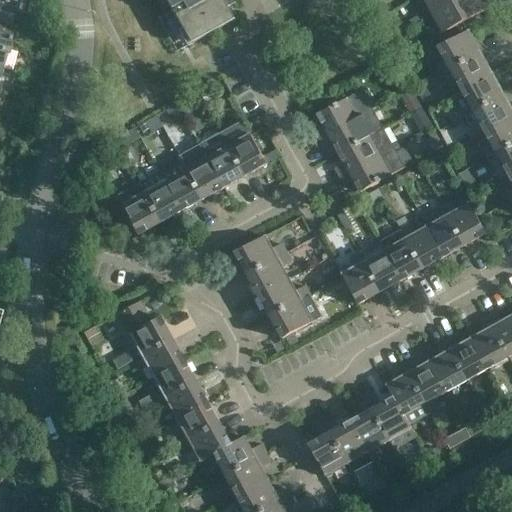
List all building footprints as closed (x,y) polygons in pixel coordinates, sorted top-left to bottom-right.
[(0,0),(0,25),(14,29),(16,30),(21,10),(25,11),(26,4),(16,1),(16,0),(0,0)] [(171,0),(196,44),(237,22),(229,8),(231,7),(227,0),(171,0)] [(424,0),(431,12),(426,14),(427,18),(459,0),(424,0)] [(459,0),(427,18),(429,21),(434,18),(444,35),(488,11),(481,0),(459,0)] [(418,17),(409,22),(411,26),(420,21),(418,17)] [(0,25),(0,48),(8,51),(14,29),(0,25)] [(437,67),(442,76),(481,55),(469,33),(438,49),(446,62),(437,67)] [(8,51),(0,48),(0,70),(3,72),(8,51)] [(455,80),(462,92),(492,76),(481,55),(442,76),(447,85),(455,80)] [(492,76),(462,92),(469,104),(460,109),(465,118),(504,96),(492,76)] [(427,89),(418,93),(422,101),(431,96),(427,89)] [(413,90),(401,97),(405,105),(417,99),(413,90)] [(315,132),(320,141),(377,109),(376,106),(371,109),(361,92),(317,117),(323,127),(315,132)] [(511,110),(504,96),(465,118),(469,127),(478,122),(485,134),(511,119),(511,110)] [(200,97),(191,103),(196,112),(205,106),(200,97)] [(177,106),(167,112),(175,126),(185,120),(177,106)] [(377,109),(320,141),(325,150),(333,145),(339,155),(383,131),(374,115),(379,113),(377,109)] [(422,109),(410,116),(415,124),(427,117),(422,109)] [(157,117),(146,123),(152,134),(163,129),(157,117)] [(483,151),(488,160),(511,146),(511,119),(485,134),(492,146),(483,151)] [(135,130),(125,135),(131,145),(141,139),(135,130)] [(383,131),(339,155),(344,165),(336,170),(341,179),(398,147),(396,143),(391,146),(383,131)] [(232,134),(223,139),(245,178),(267,166),(250,136),(237,143),(232,134)] [(245,178),(223,139),(215,144),(220,153),(207,160),(224,190),(245,178)] [(511,146),(488,160),(499,181),(508,176),(511,174),(511,146)] [(398,147),(341,179),(346,188),(354,183),(360,194),(404,169),(395,153),(400,150),(398,147)] [(203,151),(182,162),(203,201),(224,190),(203,151)] [(203,201),(182,162),(161,174),(182,213),(203,201)] [(149,181),(140,185),(161,225),(182,213),(161,174),(149,181)] [(118,197),(123,206),(140,237),(161,225),(140,185),(131,190),(118,197)] [(378,190),(369,196),(373,203),(383,198),(378,190)] [(452,204),(443,209),(464,248),(486,235),(469,205),(456,213),(452,204)] [(464,248),(443,209),(434,214),(439,222),(426,229),(443,259),(464,248)] [(345,213),(338,217),(345,230),(352,226),(345,213)] [(443,259),(426,229),(414,236),(409,227),(401,232),(422,271),(443,259)] [(396,246),(384,252),(401,283),(422,271),(401,232),(392,237),(396,246)] [(248,277),(287,255),(282,246),(273,251),(266,238),(236,255),(248,277)] [(401,283),(384,252),(372,259),(367,250),(359,255),(380,294),(401,283)] [(292,264),(287,255),(248,277),(259,297),(290,281),(283,269),(292,264)] [(380,294),(359,255),(350,260),(355,269),(342,276),(359,306),(380,294)] [(296,293),(290,281),(259,297),(271,318),(310,297),(305,288),(296,293)] [(315,306),(310,297),(271,318),(283,340),(313,323),(306,311),(315,306)] [(156,299),(149,303),(154,312),(160,308),(156,299)] [(119,371),(135,363),(174,341),(162,319),(153,324),(141,303),(118,316),(130,338),(132,337),(139,349),(130,354),(129,353),(114,362),(119,371)] [(487,320),(509,359),(511,364),(511,317),(500,324),(496,315),(487,320)] [(509,359),(487,320),(478,324),(483,333),(471,340),(488,371),(509,359)] [(85,334),(92,347),(104,341),(97,328),(85,334)] [(488,371),(471,340),(459,347),(454,338),(445,343),(467,382),(488,371)] [(174,341),(135,363),(140,372),(148,367),(155,379),(186,362),(174,341)] [(441,356),(429,363),(446,394),(467,382),(445,343),(437,348),(441,356)] [(446,394),(429,363),(417,370),(412,361),(403,366),(425,405),(446,394)] [(186,362),(155,379),(162,391),(153,396),(158,405),(197,383),(186,362)] [(411,431),(412,430),(409,426),(430,415),(425,405),(403,366),(394,371),(399,380),(386,387),(394,400),(411,431)] [(197,383),(158,405),(163,414),(171,409),(178,421),(209,404),(197,383)] [(411,431),(394,400),(382,407),(377,398),(368,403),(390,442),(395,451),(416,438),(412,430),(411,431)] [(153,399),(143,404),(147,412),(158,407),(153,399)] [(364,417),(352,423),(369,454),(390,442),(368,403),(359,408),(364,417)] [(209,404),(178,421),(185,433),(176,438),(181,447),(220,425),(209,404)] [(369,454),(352,423),(340,430),(335,422),(326,426),(348,466),(353,474),(374,463),(369,454)] [(202,464),(215,457),(245,440),(245,438),(232,446),(220,425),(181,447),(186,456),(194,451),(202,464)] [(348,466),(326,426),(317,431),(322,440),(309,447),(326,478),(348,466)] [(466,429),(457,434),(462,444),(471,439),(466,429)] [(452,437),(445,441),(450,449),(457,445),(452,437)] [(252,452),(245,440),(215,457),(227,477),(266,456),(261,447),(252,452)] [(434,446),(425,451),(430,461),(440,456),(434,446)] [(271,465),(266,456),(227,477),(238,498),(269,482),(262,470),(271,465)] [(412,458),(402,463),(407,474),(408,473),(417,468),(412,458)] [(382,477),(374,481),(379,491),(387,486),(382,477)] [(172,479),(167,482),(171,490),(177,487),(172,479)] [(275,494),(269,482),(238,498),(245,511),(262,511),(289,498),(284,489),(275,494)] [(345,492),(337,496),(343,508),(352,503),(345,492)] [(294,506),(289,498),(262,511),(285,511),(294,506)]
